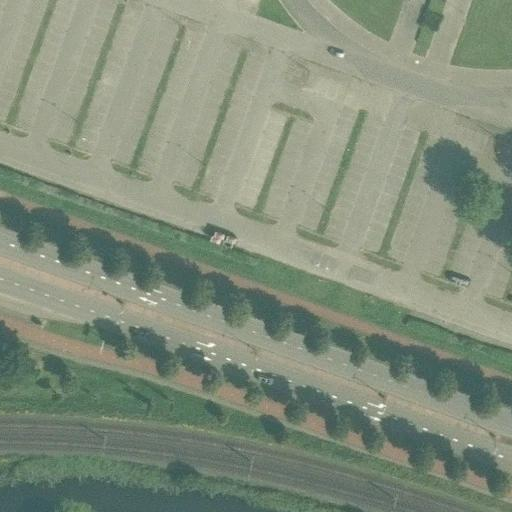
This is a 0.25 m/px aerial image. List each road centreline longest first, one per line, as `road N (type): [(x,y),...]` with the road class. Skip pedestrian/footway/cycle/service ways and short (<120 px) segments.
road 1 (secondary): [(0,278),(511,463)]
road 2 (secondary): [(511,422),(4,247)]
road 3 (unclassified): [(511,115),(181,0)]
